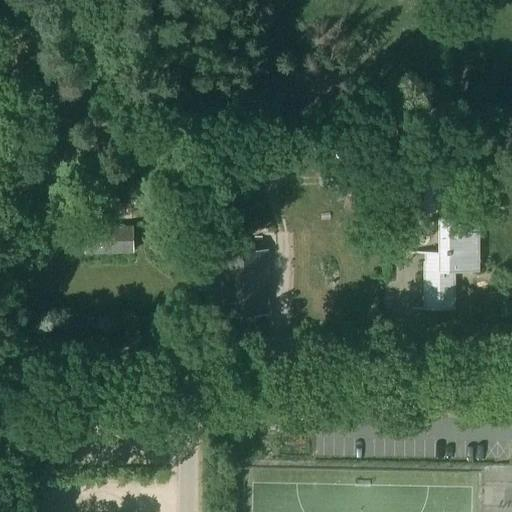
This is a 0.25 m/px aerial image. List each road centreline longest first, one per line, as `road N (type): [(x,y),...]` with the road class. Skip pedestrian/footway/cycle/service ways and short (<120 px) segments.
road 1 (residential): [(511,348),(224,348),(190,369)]
road 2 (residential): [(189,511),(190,369)]
